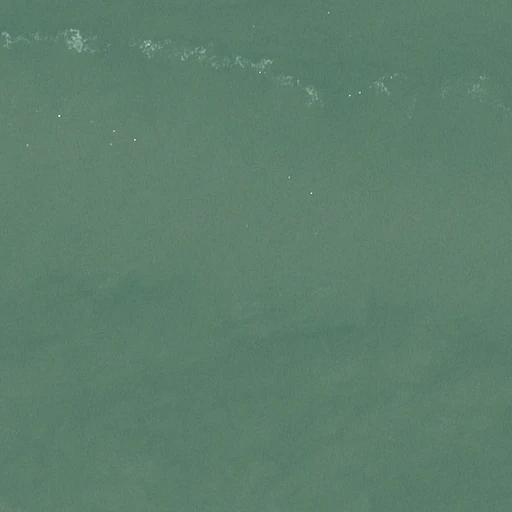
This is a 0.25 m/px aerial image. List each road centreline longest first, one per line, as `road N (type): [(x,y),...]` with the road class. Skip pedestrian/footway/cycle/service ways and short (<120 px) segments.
road 1 (trunk): [(198,511),(212,0)]
road 2 (trunk): [(146,0),(135,511)]
